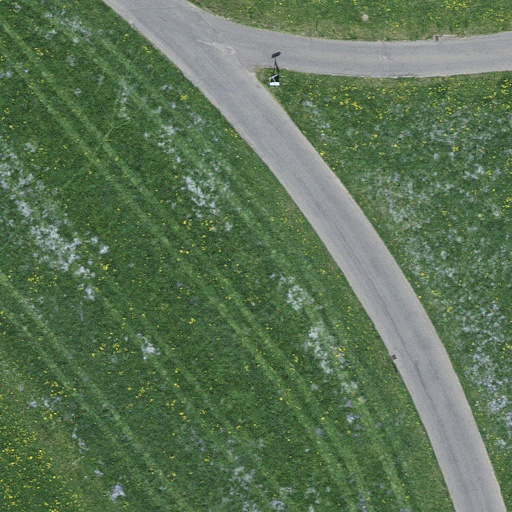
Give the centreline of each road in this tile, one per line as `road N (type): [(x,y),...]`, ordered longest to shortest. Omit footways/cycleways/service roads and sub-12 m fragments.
road 1 (tertiary): [(186,37),(272,132),(411,331),(483,511)]
road 2 (tertiary): [(186,37),(336,57),(511,53)]
